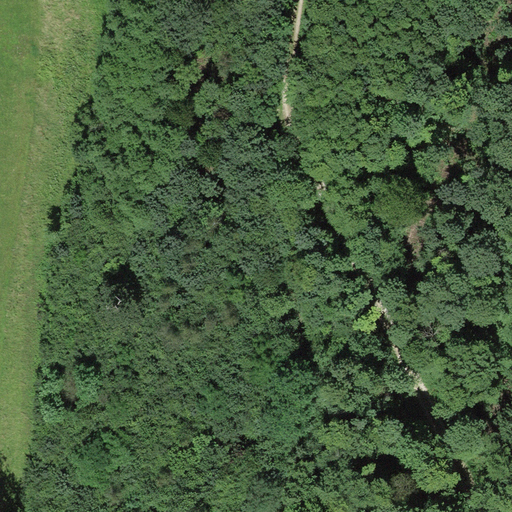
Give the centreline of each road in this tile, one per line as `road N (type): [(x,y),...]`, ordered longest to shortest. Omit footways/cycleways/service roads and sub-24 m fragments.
road 1 (track): [(300,0),(282,106),(468,511)]
road 2 (track): [(282,106),(277,291),(320,412),(303,511)]
